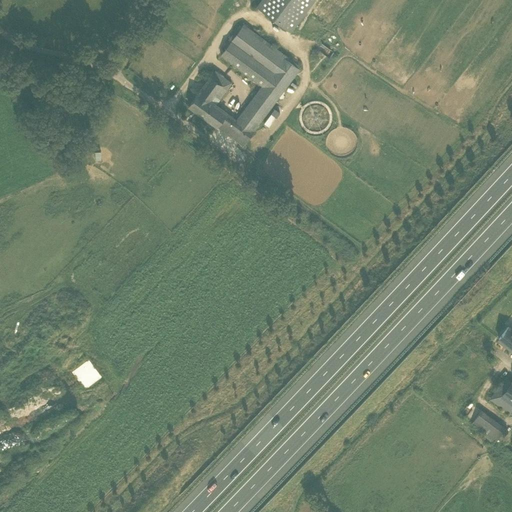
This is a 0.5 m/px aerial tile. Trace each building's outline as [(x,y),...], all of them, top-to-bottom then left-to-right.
[(260,0),(256,5),(291,31),(313,0),(260,0)] [(189,105),(243,145),(253,132),(300,69),(283,57),(242,26),(221,54),(262,85),(236,119),(215,104),(232,82),(215,70),(199,92),(189,105)] [(511,329),(508,326),(499,339),(511,349),(511,329)] [(511,381),(506,377),(490,398),(511,414),(511,381)] [(484,412),(480,409),(471,421),(475,424),(484,412)] [(499,442),(508,430),(495,420),(483,437),(491,443),(495,439),(499,442)]
